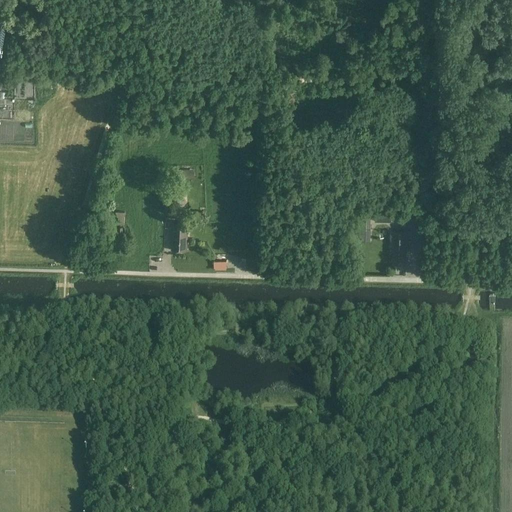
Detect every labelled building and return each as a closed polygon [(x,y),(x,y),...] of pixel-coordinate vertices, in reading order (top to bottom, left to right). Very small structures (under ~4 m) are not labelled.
[(15,82),(13,96),(25,98),(26,83),(15,82)] [(20,124),(4,124),(3,142),(20,143),(20,124)] [(405,210),(404,222),(422,222),(423,210),(405,210)] [(376,211),(375,221),(391,221),(392,211),(376,211)] [(116,212),(115,224),(125,224),(125,212),(116,212)] [(371,216),(362,216),(362,230),(371,230),(371,216)] [(187,251),(188,223),(172,223),(171,250),(187,251)] [(391,232),(390,254),(392,254),(391,263),(406,264),(407,233),(391,232)] [(226,270),(227,261),(214,261),(214,270),(226,270)]
